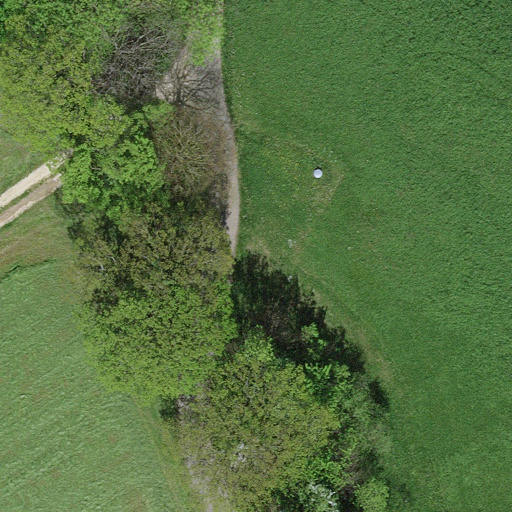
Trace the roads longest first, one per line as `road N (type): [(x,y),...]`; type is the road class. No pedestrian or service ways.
road 1 (track): [(224,511),(194,435),(218,289),(213,0)]
road 2 (track): [(214,68),(0,212)]
